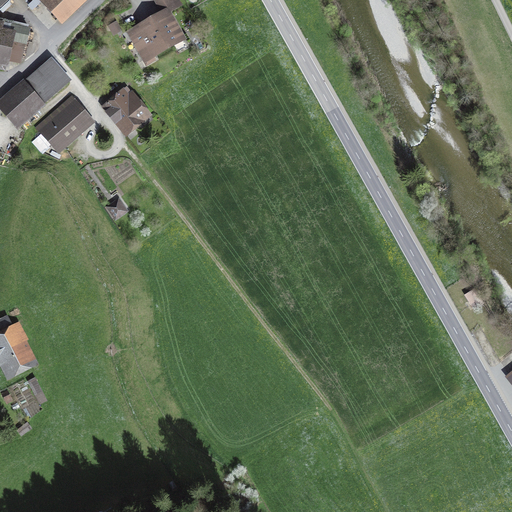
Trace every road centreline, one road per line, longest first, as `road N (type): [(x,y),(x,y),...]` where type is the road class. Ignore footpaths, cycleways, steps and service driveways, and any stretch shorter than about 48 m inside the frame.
road 1 (secondary): [(511,431),(272,0)]
road 2 (track): [(133,156),(325,413),(382,511)]
